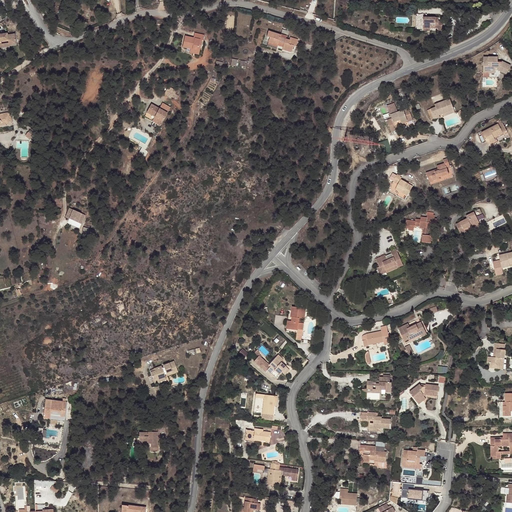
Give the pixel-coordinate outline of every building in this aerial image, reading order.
[(439,19),(424,18),(425,32),(432,32),(431,29),(439,29),(439,32),(444,32),(444,22),(439,21),(439,19)] [(281,36),(269,33),(267,39),(270,39),(269,44),(278,47),(279,44),(285,46),(283,51),(292,54),(294,49),(297,49),(299,41),(291,39),(290,41),(286,40),(286,41),(280,39),(281,36)] [(8,41),(9,45),(17,44),(15,34),(8,35),(7,34),(0,35),(0,49),(3,49),(2,42),(8,41)] [(192,39),(183,37),(181,48),(196,52),(199,42),(202,43),(203,37),(193,35),(192,39)] [(10,47),(9,45),(8,41),(2,42),(3,49),(10,47)] [(500,62),(489,61),(489,65),(485,65),(484,73),(498,74),(498,72),(509,77),(511,70),(511,68),(504,65),(503,66),(500,66),(500,62)] [(443,116),(454,113),(451,101),(434,105),(435,108),(427,111),(430,121),(439,119),(438,117),(443,116)] [(170,107),(162,103),(159,108),(151,104),(146,113),(154,117),(152,121),(160,126),(170,107)] [(388,105),(390,113),(397,111),(395,103),(388,105)] [(412,120),(409,112),(408,108),(391,114),(393,120),(388,122),(392,133),(397,131),(396,128),(395,126),(402,123),(402,121),(406,120),(406,122),(412,120)] [(0,124),(1,123),(11,122),(10,112),(0,113),(0,124)] [(508,135),(504,128),(501,129),(500,128),(483,136),(490,149),(497,146),(495,141),(508,135)] [(452,166),(447,158),(444,161),(445,164),(439,168),(441,171),(429,178),(434,187),(445,181),(444,179),(453,173),(450,167),(452,166)] [(411,188),(399,182),(394,191),(405,197),(411,188)] [(79,225),(84,216),(73,210),(71,214),(69,217),(68,219),(79,225)] [(473,227),(480,224),(474,213),(467,217),(468,219),(456,225),(461,234),(469,229),(469,228),(472,226),(473,227)] [(442,236),(442,230),(440,229),(440,226),(437,226),(438,221),(434,220),(435,217),(428,217),(427,220),(421,219),(421,222),(416,222),(415,229),(419,230),(419,231),(424,232),(422,244),(432,245),(432,238),(428,237),(429,231),(436,232),(436,236),(442,236)] [(79,234),(88,238),(90,234),(82,229),(79,234)] [(511,263),(511,253),(498,257),(502,270),(510,268),(508,265),(511,263)] [(379,277),(386,274),(385,272),(397,267),(398,268),(403,267),(397,255),(393,257),(392,256),(386,258),(385,257),(376,261),(379,268),(376,269),(379,277)] [(307,312),(294,309),(291,318),(293,319),(292,325),(291,325),(289,333),(302,336),(305,325),(300,324),(301,320),(306,321),(307,312)] [(431,339),(424,322),(401,333),(406,346),(411,344),(413,347),(431,339)] [(390,348),(386,328),(379,330),(380,334),(365,337),(363,338),(361,339),(361,340),(363,350),(368,349),(369,352),(390,348)] [(260,348),(266,355),(269,352),(263,346),(260,348)] [(506,352),(506,347),(496,347),(496,354),(499,354),(499,360),(491,361),(492,367),(494,367),(494,371),(500,371),(500,369),(505,368),(505,360),(509,360),(508,352),(506,352)] [(239,353),(244,358),(249,353),(243,348),(239,353)] [(411,349),(407,352),(411,360),(415,358),(411,349)] [(289,373),(275,360),(269,367),(271,368),(267,372),(277,381),(281,376),(285,378),(289,373)] [(156,370),(150,373),(154,384),(159,382),(158,379),(165,377),(164,374),(166,374),(167,375),(173,373),(172,372),(177,370),(174,362),(163,366),(164,368),(162,368),(161,366),(155,368),(156,370)] [(392,398),(393,386),(391,386),(391,381),(380,380),(379,386),(373,386),(373,385),(366,384),(366,392),(373,393),(373,390),(376,391),(376,394),(385,395),(385,397),(392,398)] [(439,400),(440,389),(427,389),(426,391),(423,390),(422,389),(411,400),(419,408),(428,400),(439,400)] [(263,416),(265,398),(258,397),(255,415),(263,416)] [(276,398),(265,398),(263,416),(274,417),(275,408),(276,398)] [(67,403),(46,400),(43,418),(51,419),(52,415),(65,416),(67,403)] [(383,426),(383,430),(392,431),(393,422),(384,421),(384,420),(379,419),(379,416),(363,415),(362,422),(375,422),(375,425),(371,425),(371,430),(377,431),(378,430),(378,426),(383,426)] [(45,437),(46,430),(39,428),(38,435),(45,437)] [(511,441),(511,446),(511,428),(504,429),(504,433),(491,433),(491,440),(490,450),(496,450),(497,452),(502,452),(502,450),(502,446),(500,446),(500,441),(511,441)] [(144,434),(134,433),(134,445),(145,445),(145,452),(152,453),(153,434),(148,434),(148,430),(144,430),(144,434)] [(270,444),(272,435),(261,434),(262,431),(256,430),(254,442),(270,444)] [(387,456),(388,451),(387,451),(378,450),(363,449),(363,455),(367,456),(365,467),(373,468),(373,464),(377,465),(377,466),(380,466),(381,465),(389,466),(390,456),(387,456)] [(421,460),(425,460),(426,460),(426,454),(418,453),(417,456),(403,455),(402,468),(415,469),(415,466),(420,467),(421,460)] [(277,466),(272,465),(268,485),(279,487),(280,478),(282,478),(283,474),(285,474),(284,477),(293,479),(292,482),(298,483),(299,471),(285,469),(280,469),(281,466),(277,466)] [(402,489),(402,498),(428,498),(429,490),(402,489)] [(356,507),(359,496),(350,494),(351,491),(342,490),(341,494),(344,495),(342,505),(356,507)] [(258,507),(258,502),(248,500),(246,511),(243,510),(242,511),(258,511),(259,507),(258,507)]
